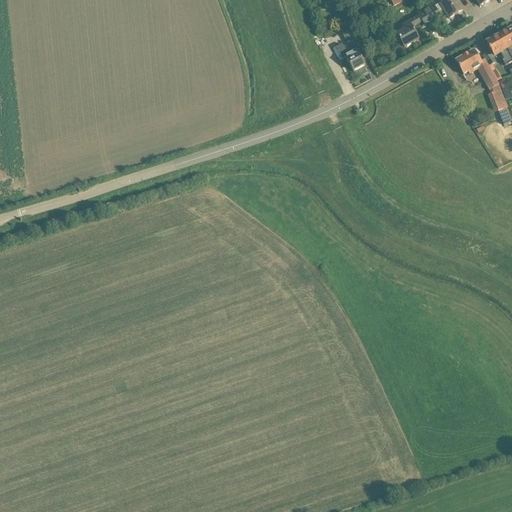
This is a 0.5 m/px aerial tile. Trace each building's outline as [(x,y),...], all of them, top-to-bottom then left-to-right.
[(445,0),(446,2),(440,5),(438,2),(435,4),(440,12),(441,14),(444,12),(449,19),(463,10),(458,1),(459,0),(445,0)] [(403,31),(396,35),(404,48),(419,40),(412,28),(422,22),(423,24),(441,14),(440,12),(435,4),(418,14),(419,17),(401,27),(403,31)] [(341,29),(340,30),(346,40),(355,35),(348,22),(340,27),(341,29)] [(511,29),(508,28),(505,30),(504,33),(499,36),(508,53),(511,59),(511,29)] [(484,60),(491,71),(494,69),(492,66),(496,63),(493,57),(500,53),(504,60),(503,61),(506,66),(511,62),(511,59),(508,53),(499,36),(494,39),(491,38),(488,40),(487,43),(486,43),(491,52),(483,57),(484,59),(484,60)] [(349,49),(342,46),(337,49),(343,59),(345,58),(353,72),(365,66),(357,51),(361,49),(358,44),(349,49)] [(508,109),(498,86),(490,71),(491,71),(484,60),(480,62),(474,50),(455,61),(463,75),(467,72),(469,75),(477,70),(489,91),(491,94),(488,96),(495,114),(498,113),(504,126),(511,122),(511,121),(507,109),(508,109)] [(506,79),(499,83),(503,91),(510,88),(506,79)]
